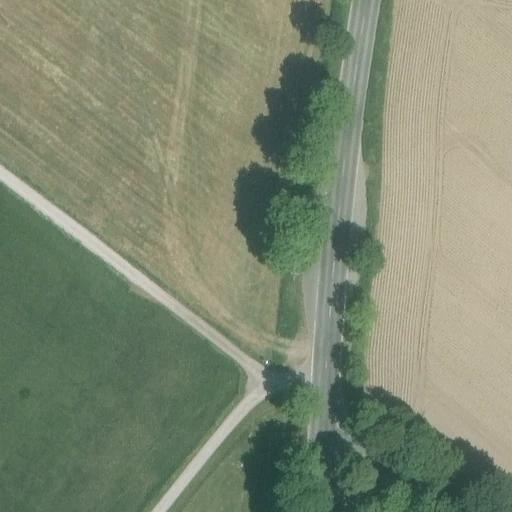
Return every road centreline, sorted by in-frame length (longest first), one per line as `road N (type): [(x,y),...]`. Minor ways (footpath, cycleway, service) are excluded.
road 1 (secondary): [(324,386),(365,0)]
road 2 (unclassified): [(267,379),(0,172)]
road 3 (unclassified): [(157,511),(267,379)]
road 4 (unclassified): [(432,498),(324,410)]
